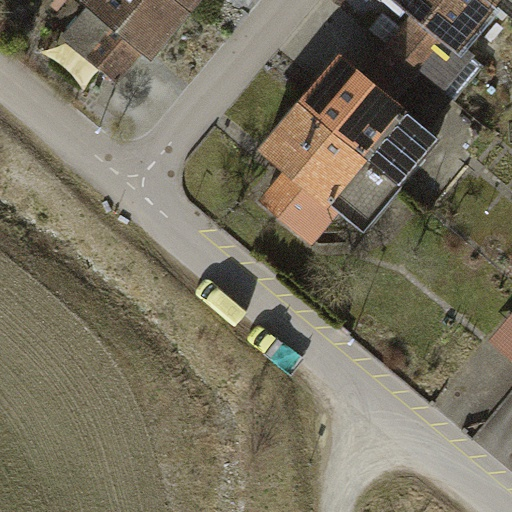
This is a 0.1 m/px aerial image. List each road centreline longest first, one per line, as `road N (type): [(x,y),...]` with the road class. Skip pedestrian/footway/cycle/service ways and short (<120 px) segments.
road 1 (residential): [(134,186),(506,511)]
road 2 (residential): [(134,186),(292,0)]
road 3 (unclassified): [(0,75),(134,186)]
